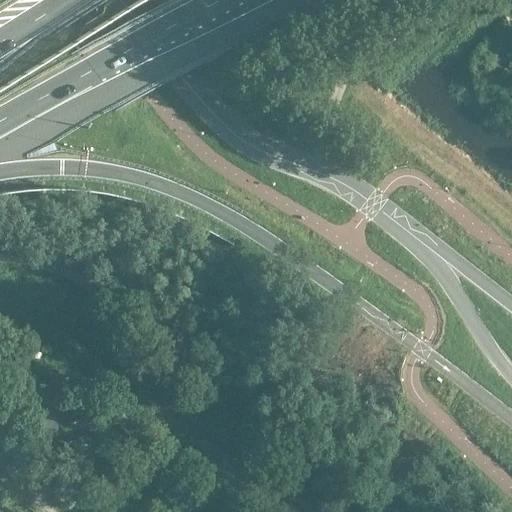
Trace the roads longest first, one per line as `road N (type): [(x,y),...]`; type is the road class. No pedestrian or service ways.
road 1 (track): [(321,175),(324,133),(342,79),(373,48),(477,0)]
road 2 (motorway): [(0,121),(220,0)]
